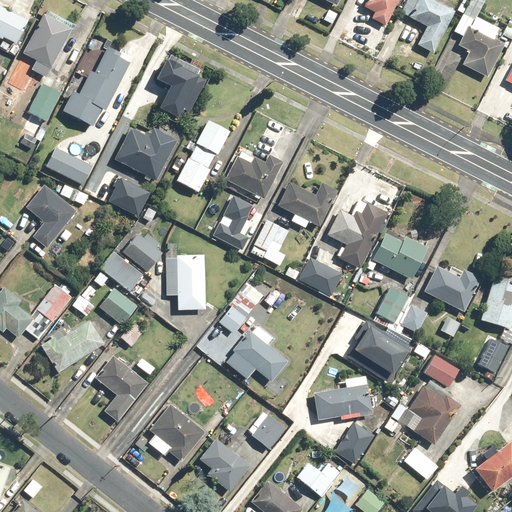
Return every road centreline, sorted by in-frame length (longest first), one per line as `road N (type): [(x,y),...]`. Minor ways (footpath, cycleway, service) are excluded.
road 1 (secondary): [(161,0),(511,179)]
road 2 (residential): [(0,393),(148,511)]
